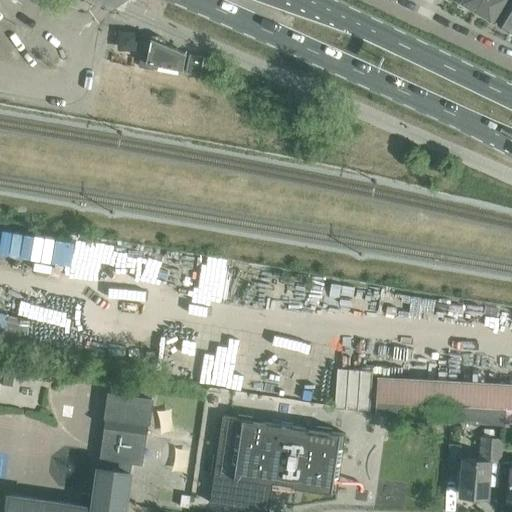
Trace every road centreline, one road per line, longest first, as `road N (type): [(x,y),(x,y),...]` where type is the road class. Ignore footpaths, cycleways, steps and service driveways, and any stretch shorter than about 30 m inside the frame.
road 1 (primary): [(187,0),(511,144)]
road 2 (primary): [(511,96),(302,0)]
road 3 (residential): [(511,68),(371,0)]
road 4 (unclassified): [(0,83),(71,92),(84,66),(83,29)]
